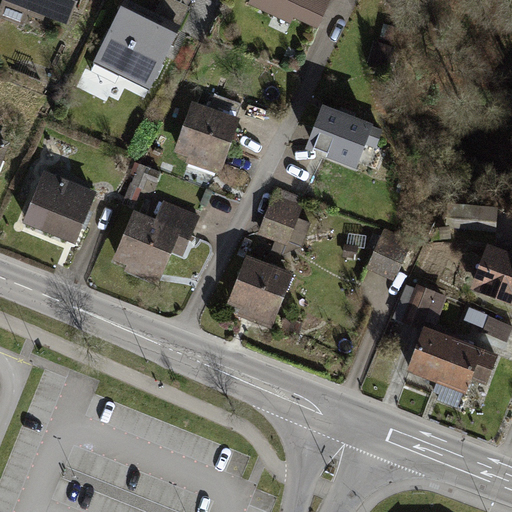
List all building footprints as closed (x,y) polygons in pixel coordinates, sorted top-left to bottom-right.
[(75,0),(5,0),(6,0),(68,23),(75,0)] [(182,24),(133,0),(124,0),(94,61),(150,89),(182,24)] [(251,0),(249,6),(291,26),(294,21),(318,32),(333,0),(251,0)] [(395,47),(374,40),(367,63),(388,70),(395,47)] [(238,116),(189,99),(169,153),(218,171),(238,116)] [(371,124),(326,106),(309,148),(354,166),(371,124)] [(158,174),(135,166),(123,196),(133,200),(138,187),(151,192),(158,174)] [(92,191),(38,170),(18,218),(73,239),(92,191)] [(306,202),(274,190),(258,233),(298,248),(308,224),(299,220),(306,202)] [(126,205),(103,261),(154,282),(174,233),(189,239),(198,217),(158,200),(152,216),(126,205)] [(449,225),(437,225),(437,235),(449,235),(449,225)] [(411,243),(379,231),(365,267),(398,279),(411,243)] [(511,298),(511,252),(480,241),(464,287),(510,303),(511,298)] [(356,246),(341,243),(339,256),(353,259),(356,246)] [(290,274),(241,255),(222,307),(271,325),(290,274)] [(402,364),(435,377),(452,333),(436,327),(448,297),(406,281),(392,318),(416,328),(402,364)] [(510,325),(464,307),(460,318),(482,327),(480,332),(504,341),(510,325)] [(497,350),(452,333),(435,377),(459,386),(464,372),(485,380),(497,350)] [(441,389),(438,400),(460,406),(463,395),(441,389)]
